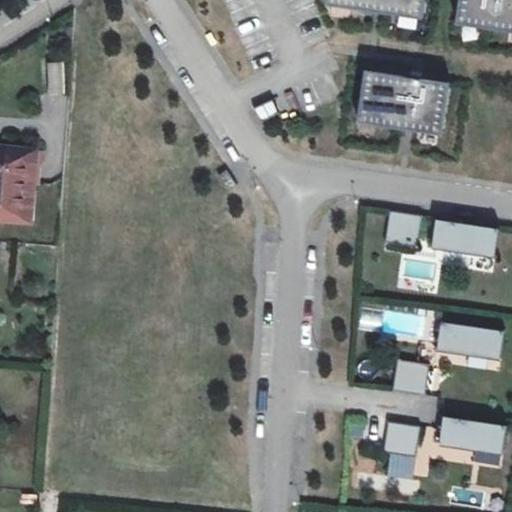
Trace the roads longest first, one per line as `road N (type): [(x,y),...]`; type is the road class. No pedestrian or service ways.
road 1 (residential): [(280,176),(292,208),(272,511)]
road 2 (residential): [(511,206),(280,176)]
road 3 (residential): [(280,176),(161,0)]
